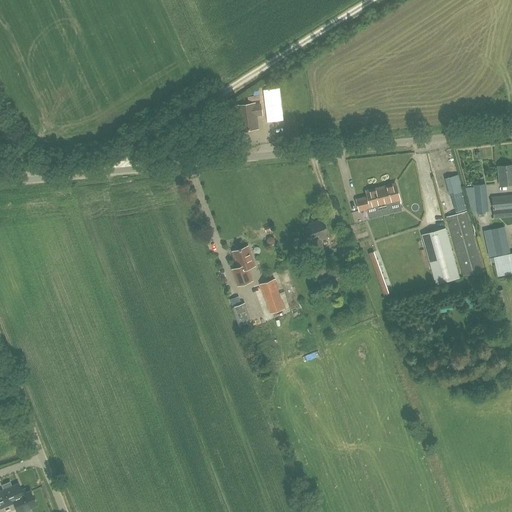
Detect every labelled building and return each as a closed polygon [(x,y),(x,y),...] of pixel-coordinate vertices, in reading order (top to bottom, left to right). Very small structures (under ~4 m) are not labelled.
[(257,128),(254,103),(231,106),(232,113),(241,112),(243,130),(257,128)] [(511,183),(511,164),(498,166),(500,185),(511,183)] [(359,210),(366,209),(375,206),(376,211),(382,210),(383,215),(392,213),(390,205),(400,203),(399,200),(400,200),(396,184),(366,191),(368,197),(357,200),(359,210)] [(485,184),(474,185),(477,211),(488,210),(485,184)] [(511,215),(511,195),(492,197),(494,217),(511,215)] [(466,211),(446,217),(463,276),(483,271),(466,211)] [(303,229),(308,243),(309,242),(313,254),(323,250),(319,239),(328,235),(322,219),(314,222),(315,224),(303,229)] [(422,234),(435,284),(459,277),(446,227),(422,234)] [(504,227),(491,229),(484,231),(489,256),(509,252),(504,227)] [(233,269),(238,285),(251,280),(247,268),(254,265),(247,246),(233,251),(239,267),(233,269)] [(369,253),(384,296),(390,294),(374,251),(369,253)] [(321,258),(310,262),(317,279),(327,275),(321,258)] [(511,272),(511,262),(493,264),(494,274),(511,272)] [(283,309),(280,300),(272,280),(259,285),(270,314),(283,309)] [(496,290),(499,312),(506,311),(503,289),(496,290)] [(227,299),(229,305),(239,302),(237,296),(227,299)] [(229,307),(237,325),(249,320),(242,302),(229,307)] [(18,511),(19,511),(21,511),(20,511),(30,511),(29,508),(36,505),(30,491),(22,494),(18,484),(11,487),(9,483),(2,486),(4,490),(0,491),(0,507),(0,508),(14,502),(18,511)]
